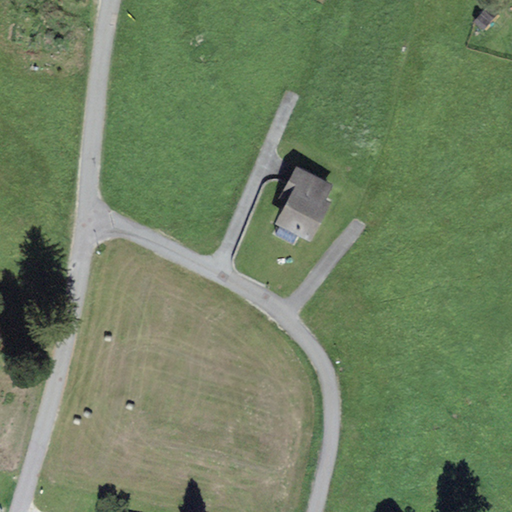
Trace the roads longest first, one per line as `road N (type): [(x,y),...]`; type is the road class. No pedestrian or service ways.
road 1 (residential): [(86,216),(139,233),(252,293),(318,355),(332,408),(314,511)]
road 2 (residential): [(21,511),(69,325),(86,216)]
road 3 (residential): [(86,216),(111,0)]
